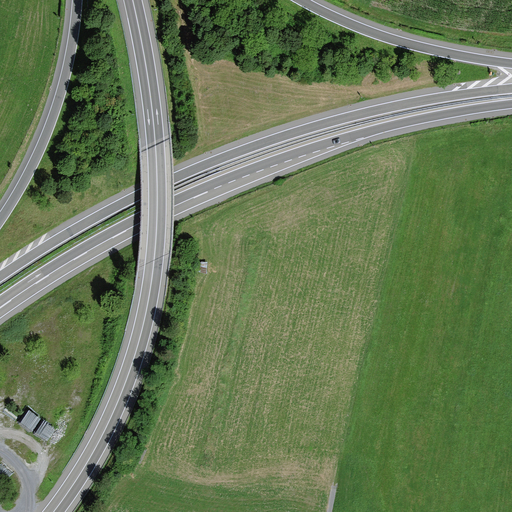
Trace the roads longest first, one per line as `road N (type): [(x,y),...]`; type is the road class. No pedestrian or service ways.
road 1 (trunk): [(0,301),(87,245),(237,174),(391,125),(511,104)]
road 2 (trunk): [(53,511),(109,421),(148,306),(156,158),(132,0)]
road 3 (motorway): [(366,112),(157,185),(0,277)]
road 4 (trunk): [(511,63),(377,35),(298,0)]
road 5 (motorway): [(75,18),(54,112),(0,220)]
road 6 (trunk): [(511,88),(366,112)]
